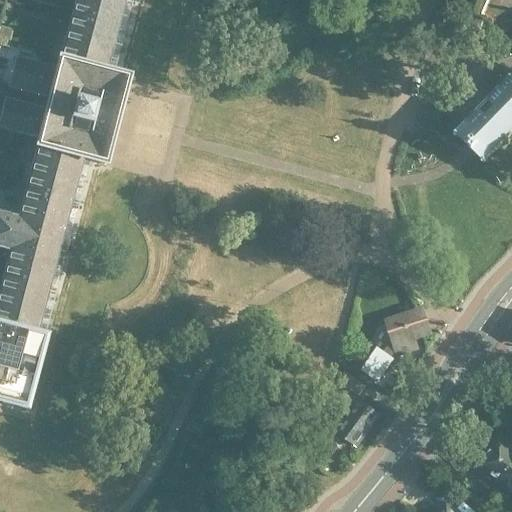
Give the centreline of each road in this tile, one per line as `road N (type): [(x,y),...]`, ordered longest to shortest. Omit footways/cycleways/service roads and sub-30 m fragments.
road 1 (residential): [(479,341),(420,285),(381,215),(378,189),(402,73),(427,0)]
road 2 (tertiary): [(479,341),(354,511)]
